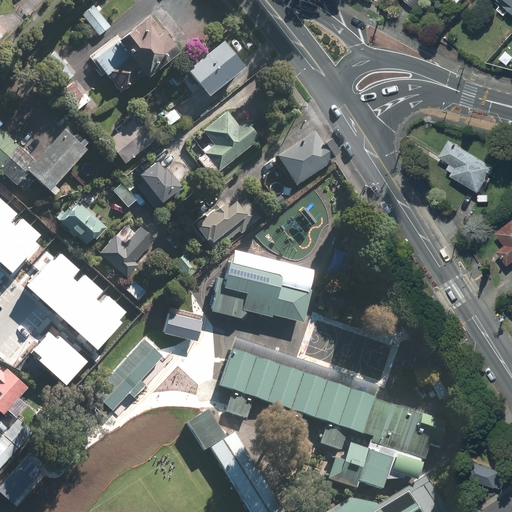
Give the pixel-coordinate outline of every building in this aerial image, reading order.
[(424,0),(405,0),(416,9),(424,0)] [(511,0),(499,0),(511,10),(509,11),(511,13),(511,0)] [(111,26),(94,4),(82,13),(99,35),(111,26)] [(162,30),(150,14),(115,41),(127,57),(103,75),(119,97),(180,50),(171,37),(172,36),(165,28),(162,30)] [(210,95),(246,65),(224,39),(188,68),(210,95)] [(74,74),(55,50),(42,61),(61,84),(74,74)] [(84,96),(73,82),(62,91),(72,105),(84,96)] [(212,176),(260,137),(245,119),(239,124),(228,110),(203,130),(214,144),(204,152),(205,153),(198,159),(212,176)] [(154,140),(137,117),(107,139),(124,162),(154,140)] [(0,127),(0,168),(17,184),(30,171),(27,169),(35,160),(0,127)] [(55,184),(88,148),(65,127),(35,160),(27,169),(30,171),(55,194),(60,189),(55,184)] [(334,158),(315,129),(277,154),(297,183),(334,158)] [(482,194),(489,182),(491,184),(494,180),(498,182),(502,175),(496,171),(498,168),(451,140),(437,163),(445,168),(448,163),(453,166),(450,169),(456,173),(454,177),(482,194)] [(144,178),(136,185),(156,211),(184,189),(180,185),(181,184),(171,171),(170,172),(166,166),(164,168),(158,160),(141,173),(144,178)] [(122,181),(113,190),(128,206),(137,198),(122,181)] [(0,197),(0,263),(12,274),(39,245),(35,241),(41,235),(23,219),(16,227),(10,222),(18,214),(0,197)] [(241,233),(262,216),(247,197),(239,203),(236,199),(228,205),(224,201),(224,202),(221,199),(212,207),(213,209),(195,223),(205,236),(204,236),(214,249),(239,230),(241,233)] [(107,226),(79,201),(71,209),(70,207),(65,212),(63,209),(56,217),(71,230),(70,231),(74,236),(76,234),(86,244),(93,236),(96,238),(107,226)] [(507,247),(500,253),(511,267),(511,266),(511,222),(497,235),(507,247)] [(135,260),(155,238),(140,225),(135,232),(126,224),(117,235),(116,234),(99,253),(127,277),(139,263),(135,260)] [(58,249),(27,283),(98,349),(123,323),(119,319),(126,312),(109,296),(102,304),(96,298),(103,291),(86,275),(78,283),(72,277),(80,269),(58,249)] [(312,269),(232,249),(230,257),(228,257),(222,277),(216,276),(209,310),(238,317),(247,311),(270,316),(270,314),(301,321),(310,289),(307,288),(312,269)] [(187,278),(200,267),(186,251),(173,262),(187,278)] [(134,279),(126,288),(138,300),(146,291),(134,279)] [(204,320),(171,313),(166,334),(199,341),(204,320)] [(87,362),(60,338),(58,340),(50,333),(35,351),(43,358),(40,361),(67,384),(87,362)] [(112,409),(162,356),(143,339),(94,393),(112,409)] [(441,420),(227,340),(211,383),(425,462),(441,420)] [(0,408),(5,413),(28,385),(7,367),(4,370),(0,367),(0,408)] [(253,399),(232,392),(225,410),(246,418),(253,399)] [(225,437),(207,409),(187,422),(205,450),(225,437)] [(299,416),(280,409),(275,424),(294,431),(299,416)] [(32,430),(18,418),(4,434),(18,446),(32,430)] [(347,434),(326,427),(320,442),(341,450),(347,434)] [(286,511),(235,432),(212,447),(253,511),(286,511)] [(4,434),(0,438),(0,465),(18,446),(4,434)] [(392,454),(369,445),(357,478),(380,487),(392,454)] [(421,463),(395,454),(388,471),(414,481),(421,463)] [(471,461),(465,479),(494,488),(499,471),(471,461)] [(346,497),(323,511),(446,511),(426,477),(403,492),(376,508),(373,502),(346,497)]
